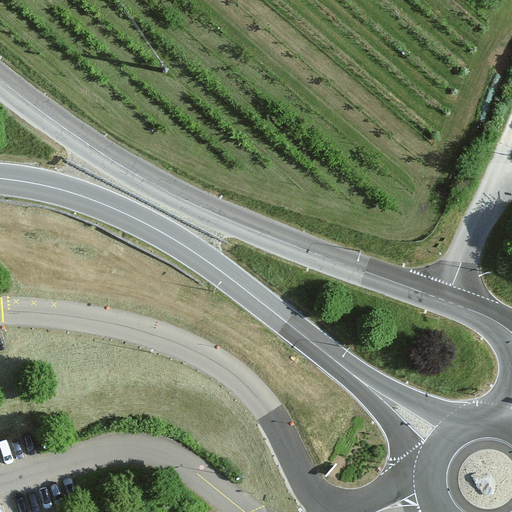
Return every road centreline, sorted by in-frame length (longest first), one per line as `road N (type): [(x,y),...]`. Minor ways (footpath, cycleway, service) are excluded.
road 1 (secondary): [(441,442),(156,229),(83,196),(0,178)]
road 2 (tertiary): [(0,80),(90,146),(190,203),(447,301)]
road 3 (tertiary): [(447,301),(508,350),(495,418)]
